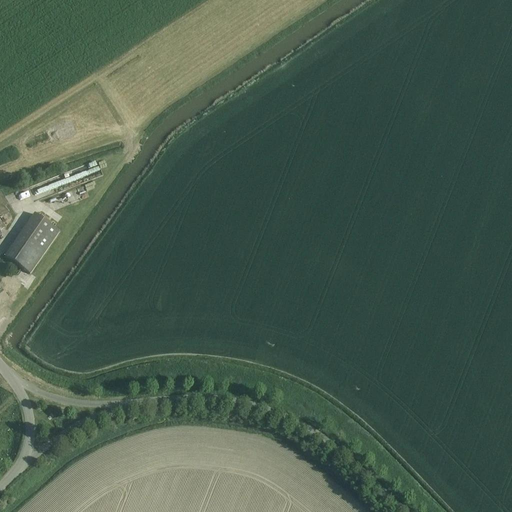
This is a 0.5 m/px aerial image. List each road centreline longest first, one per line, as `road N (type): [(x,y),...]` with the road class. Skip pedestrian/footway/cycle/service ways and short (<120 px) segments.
road 1 (unclassified): [(126,405),(205,398),(257,407),(305,427),(404,511)]
road 2 (unclassified): [(21,468),(69,430),(126,405)]
